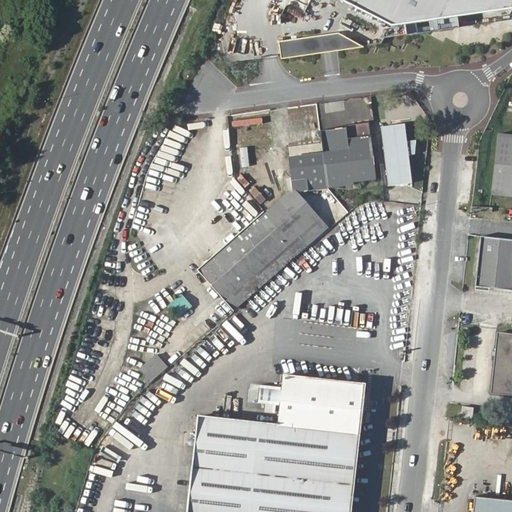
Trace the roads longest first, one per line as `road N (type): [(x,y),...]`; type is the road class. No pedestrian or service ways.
road 1 (motorway): [(0,454),(104,142),(162,0)]
road 2 (residential): [(455,118),(412,511)]
road 3 (motorway): [(125,0),(0,340)]
road 4 (unknown): [(134,289),(180,273),(194,255),(222,99),(216,76),(253,0)]
road 5 (unknown): [(396,364),(297,350),(261,360),(165,423),(115,492)]
road 6 (residential): [(201,101),(410,78),(446,87)]
road 7 (unknown): [(134,289),(129,350),(83,432)]
road 8 (unknown): [(381,511),(396,364)]
